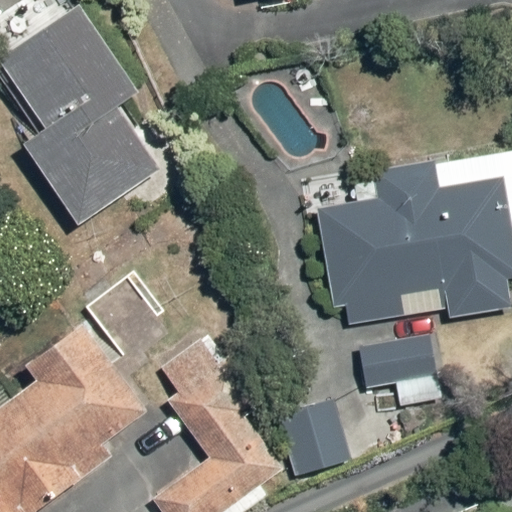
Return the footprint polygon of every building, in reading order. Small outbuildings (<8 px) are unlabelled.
[(85,0),(30,0),(0,19),(0,70),(6,67),(49,135),(28,148),(76,224),(163,170),(125,110),(146,96),(85,0)] [(511,152),(317,181),(337,313),(347,311),(350,327),(450,313),(452,323),(496,317),(495,305),(511,302),(511,284),(511,279),(511,152)] [(0,511),(45,511),(122,455),(113,444),(157,410),(91,322),(33,366),(45,382),(0,415),(0,511)] [(341,404),(270,425),(215,337),(166,367),(183,395),(173,402),(209,460),(155,493),(167,511),(249,511),(275,496),(269,486),(297,469),(301,480),(359,463),(341,404)] [(432,341),(364,351),(370,393),(402,389),(405,410),(449,404),(444,372),(437,373),(432,341)]
